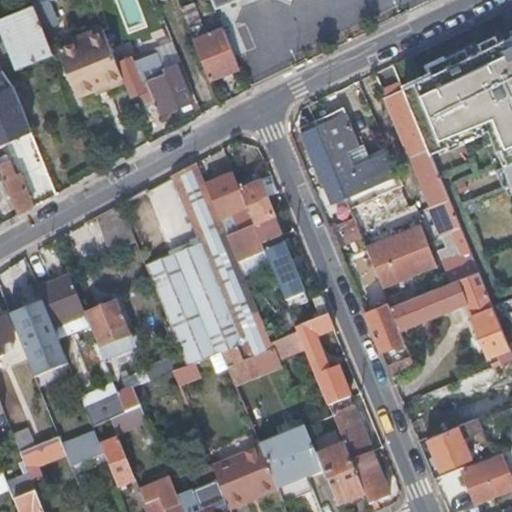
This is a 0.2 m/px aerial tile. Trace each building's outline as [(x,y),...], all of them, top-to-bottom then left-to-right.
[(92,0),(45,0),(33,5),(43,28),(95,6),(92,0)] [(211,0),(214,8),(233,0),(211,0)] [(43,28),(33,5),(0,19),(0,28),(16,68),(53,53),(52,51),(43,28)] [(77,35),(79,39),(104,29),(102,24),(77,35)] [(192,40),(208,79),(238,67),(222,28),(192,40)] [(56,62),(57,63),(65,60),(79,94),(98,86),(122,75),(116,61),(104,29),(79,39),(52,51),(53,53),(56,62)] [(511,32),(402,85),(426,143),(439,138),(440,143),(494,121),(502,141),(494,144),(511,187),(511,32)] [(162,65),(175,60),(178,59),(170,40),(154,46),(156,51),(162,65)] [(154,100),(159,114),(180,106),(189,102),(191,101),(175,60),(162,65),(156,51),(137,59),(154,100)] [(124,80),(130,96),(139,92),(144,104),(154,100),(137,59),(134,60),(131,55),(116,61),(122,75),(124,80)] [(122,75),(98,86),(99,91),(124,80),(122,75)] [(456,232),(461,230),(426,143),(402,85),(401,82),(394,85),(397,91),(386,96),(430,204),(428,205),(439,234),(454,228),(456,232)] [(383,90),(386,96),(397,91),(394,85),(383,90)] [(4,86),(0,87),(0,130),(18,122),(4,86)] [(182,111),(191,107),(189,102),(180,106),(182,111)] [(391,187),(376,152),(369,155),(352,162),(347,148),(359,143),(342,105),(313,118),(345,195),(372,183),(376,194),(384,190),(391,187)] [(345,195),(313,118),(298,125),(322,181),(323,181),(331,201),(345,195)] [(47,171),(33,136),(17,143),(31,177),(47,171)] [(352,162),(369,155),(363,141),(359,143),(347,148),(352,162)] [(391,187),(397,184),(381,150),(376,152),(391,187)] [(0,171),(17,214),(33,205),(19,171),(14,174),(6,154),(0,156),(0,171)] [(195,161),(171,174),(187,214),(212,203),(205,186),(195,161)] [(205,186),(212,203),(219,218),(230,213),(237,231),(231,233),(240,257),(263,248),(261,242),(238,187),(233,174),(205,186)] [(279,235),(280,234),(265,196),(277,191),(270,174),(238,187),(261,242),(279,235)] [(142,232),(178,219),(166,185),(130,198),(142,232)] [(349,206),(353,216),(358,226),(381,216),(392,212),(384,190),(376,194),(349,206)] [(118,203),(94,216),(107,249),(133,238),(118,203)] [(199,242),(246,357),(252,354),(272,346),(270,341),(219,218),(212,203),(187,214),(199,242)] [(353,216),(329,226),(337,244),(361,234),(360,233),(358,226),(353,216)] [(384,223),(381,216),(358,226),(360,233),(384,223)] [(365,244),(382,285),(435,263),(419,223),(388,235),(378,239),(365,244)] [(378,239),(388,235),(387,230),(377,234),(378,239)] [(464,251),(469,249),(461,230),(456,232),(459,240),(464,251)] [(282,242),(279,235),(261,242),(263,248),(264,249),(282,242)] [(437,249),(441,261),(464,251),(459,240),(437,249)] [(199,242),(194,244),(241,359),(246,357),(199,242)] [(306,300),(282,242),(264,249),(288,308),(306,300)] [(225,365),(226,365),(241,359),(194,244),(178,250),(219,350),(225,365)] [(449,280),(477,269),(469,249),(464,251),(441,261),(449,280)] [(185,363),(193,361),(212,353),(219,350),(178,250),(143,264),(184,364),(185,363)] [(497,317),(492,305),(489,299),(477,269),(449,280),(409,297),(389,304),(398,325),(428,313),(427,312),(463,298),(470,317),(467,318),(472,332),(476,330),(485,354),(508,345),(497,317)] [(40,300),(50,324),(82,311),(67,275),(34,288),(40,300)] [(389,304),(409,297),(404,286),(385,294),(388,301),(389,304)] [(511,297),(492,305),(497,317),(511,310),(511,297)] [(96,345),(128,333),(115,300),(114,299),(82,312),(87,324),(96,345)] [(40,300),(7,314),(32,375),(65,361),(54,337),(50,324),(40,300)] [(403,338),(398,325),(389,304),(388,301),(364,310),(380,348),(403,338)] [(50,324),(54,337),(87,324),(82,312),(82,311),(50,324)] [(330,321),(327,313),(319,317),(295,326),(297,331),(301,340),(312,335),(313,335),(333,327),(330,321)] [(2,316),(0,316),(0,353),(1,353),(0,350),(0,342),(11,338),(2,316)] [(270,341),(272,346),(275,355),(302,344),(301,340),(297,331),(270,341)] [(129,346),(128,333),(96,345),(96,346),(101,357),(129,346)] [(315,343),(312,335),(301,340),(302,344),(304,348),(328,405),(348,396),(335,365),(327,369),(316,343),(315,343)] [(275,355),(272,346),(252,354),(259,373),(280,365),(275,355)] [(219,350),(212,353),(218,368),(225,365),(219,350)] [(241,359),(226,365),(233,384),(259,373),(252,354),(246,357),(241,359)] [(414,364),(410,355),(386,364),(390,374),(414,364)] [(185,363),(192,381),(200,378),(193,361),(185,363)] [(184,364),(171,369),(177,385),(178,387),(192,381),(185,363),(184,364)] [(115,392),(122,410),(139,403),(131,385),(147,378),(143,368),(120,377),(124,388),(115,392)] [(73,382),(77,391),(110,379),(106,370),(73,382)] [(107,417),(123,411),(122,410),(115,392),(110,379),(77,391),(90,423),(107,417)] [(351,405),(348,396),(328,405),(331,413),(351,405)] [(145,419),(139,403),(122,410),(123,411),(129,426),(145,419)] [(350,458),(370,450),(351,405),(331,413),(344,444),(350,458)] [(113,432),(129,426),(123,411),(107,417),(113,432)] [(457,424),(425,438),(438,470),(471,456),(457,424)] [(276,488),(282,502),(303,493),(298,480),(322,469),(317,455),(304,425),(279,435),(278,433),(257,442),(258,444),(264,459),(274,484),(276,488)] [(17,451),(32,445),(25,426),(10,432),(17,451)] [(98,443),(93,429),(59,442),(63,450),(68,464),(102,451),(98,443)] [(23,465),(63,450),(59,442),(56,434),(47,438),(32,445),(17,451),(23,465)] [(132,477),(115,436),(98,443),(102,451),(115,484),(132,477)] [(227,505),(228,509),(246,501),(244,497),(274,484),(264,459),(258,444),(210,464),(217,481),(227,505)] [(322,469),(334,498),(337,505),(364,493),(350,458),(344,444),(317,455),(322,469)] [(364,493),(368,503),(389,495),(370,450),(350,458),(364,493)] [(475,502),(511,487),(511,473),(509,475),(501,453),(462,469),(475,502)] [(142,501),(157,495),(163,511),(182,511),(177,497),(168,476),(137,489),(142,501)] [(177,497),(182,511),(210,511),(227,505),(217,481),(177,497)] [(246,501),(276,488),(274,484),(244,497),(246,501)] [(42,511),(33,488),(32,488),(11,496),(17,511),(42,511)] [(163,511),(157,495),(142,501),(146,511),(163,511)]
